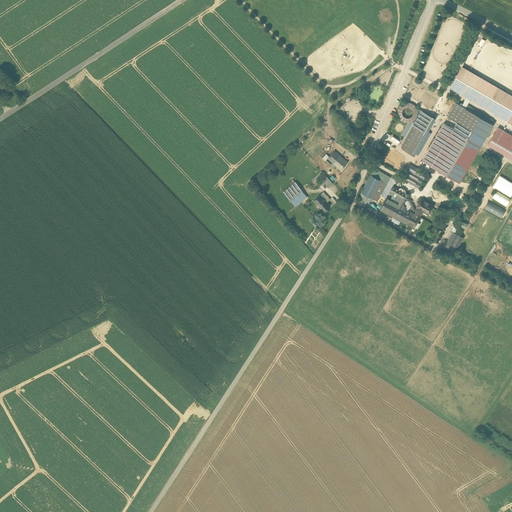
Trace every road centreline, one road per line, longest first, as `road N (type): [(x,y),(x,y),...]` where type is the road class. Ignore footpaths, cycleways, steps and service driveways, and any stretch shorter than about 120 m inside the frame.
road 1 (unclassified): [(433,0),(351,201),(151,511)]
road 2 (unknown): [(511,370),(470,433),(285,310),(351,201)]
road 3 (tertiary): [(0,119),(181,0)]
road 4 (unknown): [(243,0),(327,85),(353,81),(387,59)]
